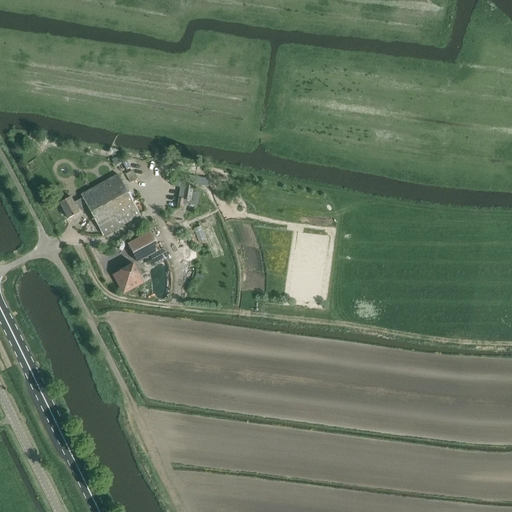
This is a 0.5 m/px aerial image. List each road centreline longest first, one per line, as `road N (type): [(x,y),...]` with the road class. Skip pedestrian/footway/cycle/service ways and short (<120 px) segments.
road 1 (primary): [(99,511),(0,308)]
road 2 (unclassified): [(125,388),(49,248)]
road 3 (unknown): [(49,248),(66,239),(104,244),(140,226),(153,211),(145,189)]
road 4 (track): [(183,511),(125,388)]
road 5 (unclassified): [(58,511),(0,392)]
